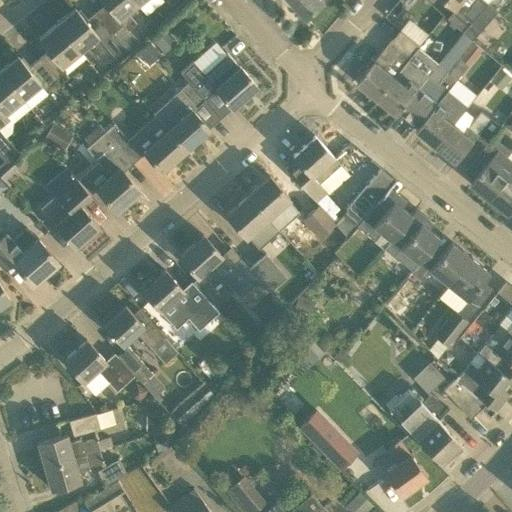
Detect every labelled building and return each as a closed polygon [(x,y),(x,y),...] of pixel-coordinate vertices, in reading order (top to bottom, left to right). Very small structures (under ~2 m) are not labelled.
[(128,52),(139,43),(127,29),(135,22),(127,12),(137,4),(133,0),(99,0),(104,5),(95,12),(124,47),(128,52)] [(290,0),(307,17),(325,1),(324,0),(290,0)] [(464,32),(473,40),(477,34),(481,30),(472,22),(489,3),(485,0),(446,0),(456,9),(448,18),(464,32)] [(77,11),(75,8),(56,23),(80,51),(97,37),(101,42),(102,41),(114,55),(124,47),(95,12),(87,19),(79,10),(77,11)] [(55,80),(66,70),(67,72),(84,57),(80,51),(56,23),(38,38),(40,41),(38,43),(46,52),(38,59),(55,80)] [(165,29),(152,39),(163,52),(176,41),(165,29)] [(420,44),(401,29),(393,38),(357,82),(377,98),(409,60),(419,46),(420,44)] [(464,32),(448,52),(457,60),(473,40),(464,32)] [(449,89),(469,65),(483,48),(479,45),(473,40),(457,60),(438,83),(409,119),(419,126),(416,129),(437,145),(455,123),(454,123),(469,105),(449,89)] [(151,42),(139,52),(148,64),(160,54),(151,42)] [(439,63),(419,46),(409,60),(377,98),(398,114),(400,111),(409,119),(438,83),(457,60),(448,52),(439,63)] [(180,71),(188,81),(203,99),(216,88),(232,107),(257,85),(239,66),(227,53),(204,73),(193,59),(188,63),(180,71)] [(0,69),(0,71),(22,99),(40,84),(44,89),(55,80),(38,59),(30,67),(22,57),(20,59),(17,55),(0,69)] [(511,76),(502,67),(492,79),(501,89),(511,76)] [(0,124),(9,118),(5,113),(22,99),(0,71),(0,124)] [(167,129),(185,149),(209,128),(192,109),(203,99),(188,81),(170,97),(185,114),(167,129)] [(486,143),(500,125),(482,110),(465,131),(455,123),(437,145),(457,161),(477,136),(486,143)] [(52,122),(43,138),(56,145),(65,129),(52,122)] [(105,131),(133,163),(142,154),(114,123),(105,131)] [(97,161),(77,179),(90,193),(96,187),(116,210),(139,189),(123,171),(133,163),(105,131),(99,124),(83,138),(89,144),(85,148),(97,161)] [(161,170),(185,149),(167,129),(143,151),(161,170)] [(290,173),(319,204),(325,212),(334,203),(324,193),(326,191),(318,183),(339,163),(333,156),(314,135),(292,154),(301,164),(290,173)] [(493,155),(471,183),(490,198),(511,170),(511,158),(508,156),(492,144),(488,142),(484,148),(493,155)] [(5,161),(0,165),(0,175),(4,180),(19,167),(14,160),(10,157),(5,161)] [(347,236),(356,226),(382,197),(396,180),(380,167),(335,223),(336,223),(347,236)] [(511,170),(490,198),(509,214),(511,210),(511,170)] [(279,230),(299,211),(288,199),(289,197),(269,175),(247,195),(279,230)] [(90,193),(77,179),(75,176),(54,195),(40,207),(55,223),(55,224),(75,246),(98,225),(79,204),(90,194),(90,193)] [(390,203),(382,197),(356,226),(374,240),(381,231),(392,240),(409,219),(409,218),(412,215),(401,206),(406,201),(397,194),(390,203)] [(259,248),(279,230),(247,195),(226,214),(246,237),(247,235),(259,248)] [(319,204),(302,219),(320,238),(336,223),(335,223),(325,212),(319,204)] [(429,228),(433,223),(425,216),(417,225),(409,219),(392,240),(385,248),(401,261),(408,253),(417,261),(410,270),(410,271),(427,250),(439,236),(429,228)] [(36,238),(27,228),(13,240),(6,233),(0,238),(0,266),(3,269),(12,261),(32,284),(58,261),(37,238),(36,238)] [(221,255),(203,234),(179,256),(208,287),(220,276),(239,298),(259,280),(249,267),(240,258),(230,266),(220,255),(221,255)] [(448,284),(470,257),(451,241),(437,258),(427,250),(410,271),(421,279),(429,269),(448,284)] [(249,267),(259,280),(265,286),(269,291),(286,276),(265,253),(261,256),(249,267)] [(467,299),(489,272),(470,257),(448,284),(467,299)] [(183,289),(164,269),(142,289),(161,310),(169,319),(181,308),(198,327),(217,310),(191,281),(183,289)] [(511,303),(511,323),(507,330),(511,334),(511,285),(505,280),(496,291),(511,303)] [(0,284),(0,304),(9,299),(0,284)] [(143,324),(125,304),(103,324),(122,345),(136,332),(151,348),(165,336),(149,319),(143,324)] [(447,345),(467,320),(454,309),(434,334),(447,345)] [(511,334),(507,330),(499,324),(477,351),(511,378),(510,379),(511,380),(511,334)] [(286,352),(305,369),(323,349),(304,332),(286,352)] [(116,391),(134,375),(117,356),(114,352),(105,360),(86,339),(64,359),(83,381),(97,367),(101,370),(99,372),(116,391)] [(117,356),(134,375),(135,373),(141,380),(154,395),(164,387),(151,372),(128,346),(117,356)] [(477,351),(456,378),(495,410),(509,393),(503,388),(511,379),(511,380),(510,379),(511,378),(477,351)] [(427,360),(410,376),(426,392),(442,377),(427,360)] [(495,410),(456,378),(455,377),(442,389),(445,391),(456,403),(470,418),(481,407),(490,416),(495,410)] [(176,420),(206,402),(197,387),(167,406),(176,420)] [(441,463),(461,443),(409,389),(389,408),(441,463)] [(73,435),(100,428),(95,412),(68,420),(73,435)] [(361,462),(397,436),(387,423),(351,449),(361,462)] [(68,441),(66,434),(37,442),(44,465),(99,449),(96,440),(95,437),(81,441),(80,438),(68,441)] [(110,436),(96,440),(99,449),(112,445),(112,444),(110,436)] [(401,495),(427,476),(410,453),(399,439),(388,447),(398,462),(384,472),(401,495)] [(51,488),(79,479),(77,471),(88,468),(88,466),(102,461),(99,449),(44,465),(51,488)] [(105,484),(126,472),(118,458),(97,470),(105,484)] [(225,489),(242,511),(252,511),(266,502),(243,474),(225,489)] [(176,511),(210,511),(193,488),(171,504),(176,511)] [(344,504),(352,511),(362,511),(370,504),(358,491),(344,504)] [(285,511),(276,501),(262,511),(327,511),(322,505),(314,511),(285,511)]
